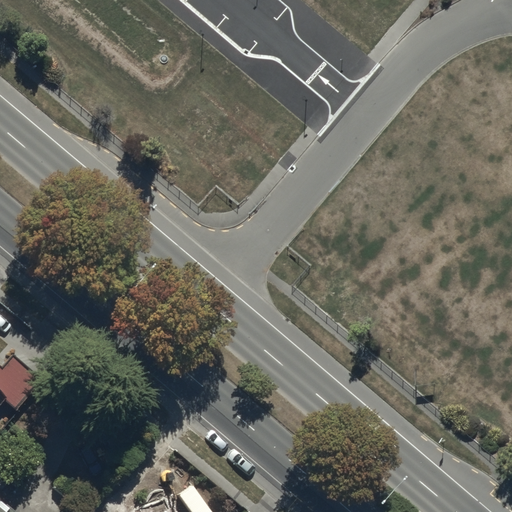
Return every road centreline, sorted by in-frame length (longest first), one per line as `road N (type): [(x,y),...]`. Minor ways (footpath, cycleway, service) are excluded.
road 1 (primary): [(0,127),(457,511)]
road 2 (primary): [(349,511),(0,213)]
